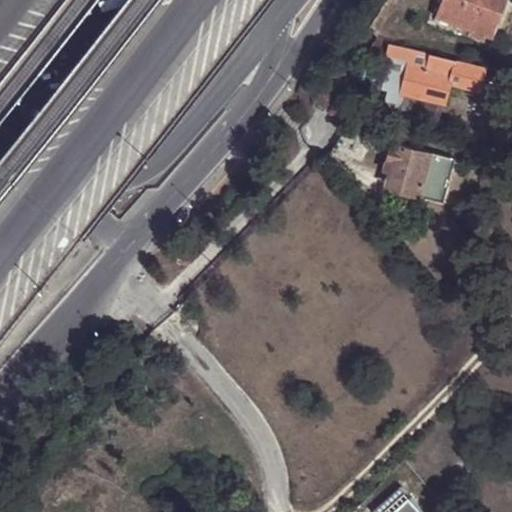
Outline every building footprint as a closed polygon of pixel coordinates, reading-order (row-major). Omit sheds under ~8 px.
[(441,0),(436,17),(470,29),(468,34),(484,40),(485,35),(494,37),(507,0),(441,0)] [(409,61),(401,89),(443,102),(449,85),(478,91),(484,69),(389,44),(386,54),(392,57),(409,61)] [(383,85),(401,89),(409,61),(392,57),(383,85)] [(449,85),(443,102),(452,104),(454,97),(476,102),(478,91),(449,85)] [(392,141),(386,162),(390,164),(385,183),(402,188),(402,191),(440,201),(452,157),(392,141)] [(430,511),(405,483),(377,508),(380,511),(430,511)]
